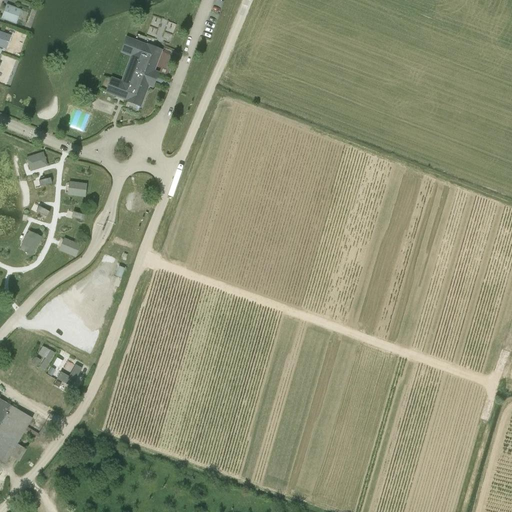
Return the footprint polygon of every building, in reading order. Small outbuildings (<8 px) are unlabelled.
[(1,20),(16,25),(21,10),(6,4),(1,20)] [(0,32),(0,47),(6,50),(11,36),(0,32)] [(146,44),(146,46),(125,38),(119,54),(130,58),(121,81),(111,77),(105,93),(126,101),(125,102),(140,107),(148,87),(152,88),(158,72),(154,70),(161,50),(146,44)] [(69,120),(86,127),(91,114),(74,108),(69,120)] [(91,194),(99,200),(104,193),(97,187),(91,194)] [(49,212),(36,209),(34,220),(46,223),(49,212)] [(76,222),(84,226),(88,219),(80,214),(76,222)] [(20,254),(36,261),(39,253),(23,246),(20,254)] [(115,276),(120,278),(124,269),(119,267),(115,276)] [(40,367),(45,370),(56,353),(43,345),(38,353),(46,357),(40,367)] [(39,367),(45,357),(38,353),(32,363),(39,367)] [(56,378),(72,387),(82,367),(75,363),(68,376),(60,372),(56,378)] [(32,419),(0,400),(0,461),(5,464),(23,434),(35,441),(38,435),(27,428),(32,419)]
